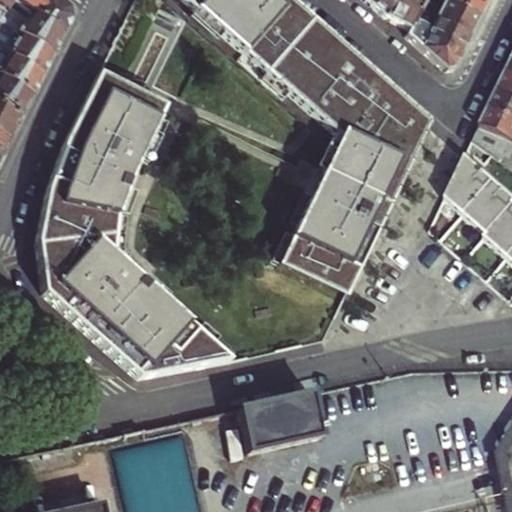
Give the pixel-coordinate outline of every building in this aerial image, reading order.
[(56,22),(55,12),(39,0),(0,0),(0,3),(47,39),(52,30),(56,22)] [(413,127),(271,0),(166,0),(302,121),(311,129),(330,146),(332,148),(315,181),(303,205),(266,277),(322,305),(413,127)] [(343,0),(345,2),(353,9),(360,0),(343,0)] [(360,0),(353,9),(362,17),(371,25),(372,25),(384,0),(360,0)] [(397,32),(400,26),(406,14),(412,3),(413,0),(384,0),(372,25),(384,31),(394,36),(397,32)] [(465,0),(433,0),(431,5),(467,24),(473,12),(476,6),(465,0)] [(43,48),(47,39),(0,3),(0,32),(37,59),(43,48)] [(464,30),(467,24),(431,5),(422,22),(458,41),(464,30)] [(416,34),(413,41),(449,59),(456,46),(458,41),(422,22),(416,34)] [(400,26),(397,32),(404,36),(407,29),(400,26)] [(413,41),(416,34),(407,29),(404,36),(413,41)] [(33,67),(37,59),(0,32),(0,60),(26,79),(33,67)] [(394,38),(401,42),(404,36),(397,32),(394,36),(394,38)] [(430,78),(440,76),(446,65),(449,59),(413,41),(405,56),(430,78)] [(502,62),(511,67),(511,44),(507,53),(502,62)] [(26,79),(0,60),(0,87),(16,99),(22,88),(26,79)] [(511,67),(502,62),(498,71),(493,80),(511,89),(511,67)] [(157,101),(92,67),(57,138),(18,230),(25,299),(55,328),(116,380),(124,382),(216,364),(130,293),(96,265),(92,232),(157,101)] [(511,89),(493,80),(489,88),(484,98),(511,112),(511,89)] [(13,105),(16,99),(0,87),(0,115),(5,120),(13,105)] [(511,112),(484,98),(480,106),(474,117),(511,135),(511,112)] [(511,135),(474,117),(470,125),(462,141),(511,184),(511,135)] [(511,215),(452,162),(431,204),(482,248),(479,251),(511,281),(511,215)] [(314,405),(241,420),(250,462),(323,447),(314,405)]
